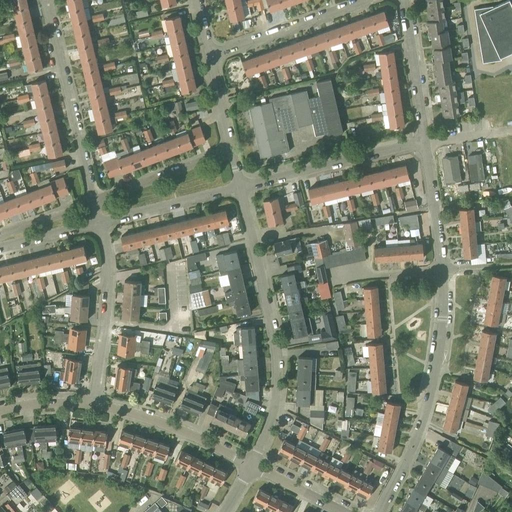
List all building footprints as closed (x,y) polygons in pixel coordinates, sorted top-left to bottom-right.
[(11,0),(14,10),(28,7),(26,0),(11,0)] [(84,8),(81,0),(66,0),(69,11),(84,8)] [(225,0),(227,9),(241,5),(239,0),(225,0)] [(282,7),(279,0),(265,0),(270,12),(282,7)] [(441,0),(425,0),(427,11),(443,9),(441,0)] [(492,6),(474,9),(482,63),(501,60),(501,58),(511,52),(511,6),(509,0),(493,8),(492,6)] [(241,5),(227,9),(230,21),(243,18),(241,5)] [(28,7),(14,10),(17,23),(31,19),(28,7)] [(86,20),(84,8),(69,11),(72,23),(86,20)] [(443,9),(427,11),(429,22),(426,22),(426,23),(442,21),(445,20),(443,9)] [(148,16),(146,10),(135,12),(137,18),(148,16)] [(371,16),(376,29),(388,25),(383,11),(371,16)] [(168,32),(181,29),(178,16),(165,19),(168,32)] [(371,16),(359,20),(364,33),(376,29),(371,16)] [(31,19),(17,23),(20,35),(34,32),(31,19)] [(86,20),(72,23),(75,35),(89,32),(86,20)] [(364,33),(359,20),(348,24),(352,37),(364,33)] [(444,31),(442,21),(426,23),(428,34),(444,31)] [(348,24),(336,28),(341,41),(352,37),(348,24)] [(341,41),(336,28),(324,32),(329,46),(341,41)] [(181,29),(168,32),(171,44),(184,41),(181,29)] [(139,38),(149,35),(148,30),(138,32),(139,38)] [(447,31),(444,31),(428,34),(431,34),(432,45),(449,43),(447,31)] [(36,44),(34,32),(20,35),(23,47),(36,44)] [(89,32),(75,35),(78,48),(92,44),(89,32)] [(324,32),(312,36),(317,50),(329,46),(324,32)] [(392,34),(382,37),(385,44),(394,40),(392,34)] [(317,50),(312,36),(301,41),(305,54),(317,50)] [(187,53),(184,41),(171,44),(173,56),(187,53)] [(305,54),(301,41),(289,45),(294,58),(305,54)] [(36,44),(23,47),(25,59),(39,56),(36,44)] [(92,44),(78,48),(81,60),(95,56),(92,44)] [(289,45),(277,49),(282,62),(294,58),(289,45)] [(432,62),(448,59),(452,59),(450,47),(433,49),(435,61),(432,61),(432,62)] [(282,62),(277,49),(265,53),(270,67),(282,62)] [(381,66),(394,64),(393,51),(379,53),(381,66)] [(190,65),(187,53),(173,56),(176,68),(190,65)] [(265,53),(254,57),(258,71),(270,67),(265,53)] [(39,56),(25,59),(28,72),(42,69),(39,56)] [(95,56),(81,60),(84,72),(98,69),(95,56)] [(258,71),(254,57),(242,62),(246,75),(258,71)] [(448,59),(432,62),(434,73),(449,70),(448,59)] [(396,76),(394,64),(381,66),(383,78),(396,76)] [(190,65),(176,68),(179,80),(192,77),(190,65)] [(101,81),(98,69),(84,72),(87,84),(101,81)] [(449,70),(434,73),(435,84),(451,81),(449,70)] [(7,72),(0,73),(0,81),(8,80),(7,72)] [(398,89),(396,76),(383,78),(384,91),(398,89)] [(195,90),(192,77),(179,80),(182,93),(195,90)] [(260,157),(277,154),(290,151),(290,150),(288,150),(283,130),(293,128),(293,131),(294,130),(293,128),(313,123),(315,136),(328,133),(328,136),(343,132),(330,79),(315,82),(319,96),(307,99),(305,90),(268,99),(269,102),(248,107),(250,107),(262,157),(260,157)] [(34,96),(48,93),(45,80),(31,84),(26,85),(27,92),(33,91),(34,96)] [(103,89),(101,81),(87,84),(90,96),(109,92),(108,89),(108,87),(103,89)] [(454,81),(451,81),(435,84),(438,84),(440,95),(456,93),(454,81)] [(398,89),(384,91),(386,103),(400,101),(398,89)] [(109,92),(90,96),(93,108),(107,105),(105,97),(110,95),(109,92)] [(51,105),(48,93),(34,96),(37,108),(51,105)] [(456,93),(440,95),(441,106),(457,104),(456,93)] [(173,103),(175,110),(177,117),(184,115),(180,101),(173,103)] [(402,113),(400,101),(386,103),(388,115),(402,113)] [(196,102),(185,104),(187,111),(197,108),(196,102)] [(447,125),(463,123),(462,117),(460,115),(459,116),(457,104),(441,106),(443,118),(446,117),(447,125)] [(51,105),(37,108),(40,120),(54,117),(51,105)] [(107,105),(93,108),(96,120),(110,117),(107,105)] [(194,112),(188,115),(191,121),(197,118),(194,112)] [(404,126),(402,113),(388,115),(390,128),(404,126)] [(191,121),(188,115),(182,116),(184,123),(191,121)] [(110,117),(96,120),(99,133),(113,130),(111,124),(116,123),(115,120),(115,116),(110,117)] [(57,129),(54,117),(40,120),(43,132),(57,129)] [(200,127),(188,131),(193,146),(205,141),(200,127)] [(60,141),(57,129),(43,132),(46,145),(60,141)] [(145,137),(151,134),(149,129),(143,131),(145,137)] [(188,133),(176,138),(181,151),(193,147),(192,146),(193,146),(188,131),(187,132),(188,133)] [(13,143),(25,141),(23,134),(12,136),(13,143)] [(151,134),(145,137),(148,143),(151,142),(153,141),(151,134)] [(122,146),(128,143),(126,138),(120,140),(122,146)] [(157,140),(153,141),(151,142),(152,147),(157,160),(169,156),(164,142),(163,138),(157,140)] [(181,151),(176,138),(164,142),(169,156),(181,151)] [(103,139),(96,141),(98,147),(105,145),(103,139)] [(60,141),(46,145),(49,157),(63,154),(60,141)] [(128,143),(122,146),(124,151),(130,149),(128,143)] [(98,149),(100,155),(107,153),(104,146),(98,149)] [(152,147),(140,151),(145,165),(157,160),(152,147)] [(140,151),(128,155),(133,169),(145,165),(140,151)] [(133,169),(128,155),(117,160),(117,158),(116,158),(121,173),(122,172),(122,173),(133,169)] [(480,156),(473,156),(476,181),(482,181),(480,156)] [(453,157),(441,159),(445,183),(456,181),(453,157)] [(121,173),(116,158),(103,163),(109,177),(121,173)] [(64,159),(52,162),(54,171),(66,169),(64,159)] [(44,164),(35,166),(36,171),(36,172),(53,167),(52,162),(44,164)] [(405,166),(393,169),(396,182),(401,181),(402,186),(410,185),(405,166)] [(0,177),(8,176),(9,169),(3,170),(0,170),(0,177)] [(396,182),(393,169),(381,172),(384,185),(396,182)] [(384,185),(381,172),(369,175),(372,188),(384,185)] [(485,173),(486,189),(497,188),(496,172),(485,173)] [(372,188),(369,175),(357,178),(360,191),(372,188)] [(50,182),(51,184),(56,197),(68,192),(63,178),(50,182)] [(360,191),(357,178),(344,181),(348,194),(360,191)] [(344,181),(332,184),(336,197),(348,194),(344,181)] [(56,197),(51,184),(39,188),(44,202),(56,197)] [(336,197),(332,184),(320,187),(324,200),(336,197)] [(324,200),(320,187),(308,190),(311,203),(324,200)] [(44,202),(39,188),(27,193),(32,206),(44,202)] [(300,191),(292,193),(295,203),(295,206),(303,205),(302,201),(300,191)] [(27,193),(15,197),(20,210),(32,206),(27,193)] [(387,197),(391,212),(396,211),(392,196),(387,197)] [(20,210),(15,197),(3,202),(8,215),(20,210)] [(266,213),(280,210),(277,198),(263,201),(266,213)] [(417,208),(417,206),(416,200),(404,202),(405,210),(417,208)] [(3,202),(0,203),(0,218),(8,215),(3,202)] [(460,221),(474,220),(472,208),(459,209),(460,221)] [(280,210),(266,213),(269,226),(283,223),(280,210)] [(226,211),(212,214),(215,227),(229,224),(226,211)] [(215,227),(212,214),(199,217),(202,230),(215,227)] [(393,215),(384,217),(385,224),(394,223),(393,215)] [(406,216),(407,224),(408,229),(418,228),(416,215),(406,216)] [(407,224),(406,216),(399,217),(400,225),(407,224)] [(202,230),(199,217),(186,221),(189,234),(202,230)] [(385,224),(384,217),(375,218),(376,226),(385,224)] [(372,229),(370,219),(358,221),(359,231),(372,229)] [(474,220),(460,221),(461,233),(475,232),(474,220)] [(186,221),(173,224),(176,237),(189,234),(186,221)] [(343,224),(348,247),(360,245),(356,222),(343,224)] [(176,237),(173,224),(160,227),(163,240),(176,237)] [(163,240),(160,227),(147,230),(150,244),(163,240)] [(150,244),(147,230),(134,234),(137,247),(150,244)] [(476,244),(475,232),(461,233),(462,245),(476,244)] [(220,234),(222,240),(223,245),(229,244),(226,233),(220,234)] [(137,247),(134,234),(120,237),(124,250),(137,247)] [(294,238),(273,243),(277,256),(297,251),(294,238)] [(308,244),(309,248),(311,253),(305,255),(307,260),(330,254),(327,239),(308,244)] [(409,240),(410,245),(411,259),(423,257),(422,244),(414,245),(414,239),(409,240)] [(476,244),(462,245),(463,257),(477,256),(476,244)] [(411,259),(410,245),(398,246),(399,260),(411,259)] [(71,249),(74,262),(86,259),(83,246),(71,249)] [(399,260),(398,246),(386,247),(387,261),(399,260)] [(387,261),(386,247),(374,248),(375,262),(387,261)] [(363,248),(357,249),(359,261),(365,260),(363,248)] [(71,249),(59,252),(62,265),(74,262),(71,249)] [(163,254),(162,249),(156,250),(159,262),(165,260),(163,254)] [(357,249),(351,251),(353,262),(359,261),(357,249)] [(221,271),(240,266),(236,251),(219,255),(221,263),(219,263),(221,270),(221,271)] [(351,251),(345,252),(347,264),(353,262),(351,251)] [(62,265),(59,252),(46,255),(50,268),(62,265)] [(206,259),(204,252),(186,257),(187,272),(197,269),(195,262),(206,259)] [(347,264),(345,252),(339,253),(342,265),(347,264)] [(342,265),(339,253),(333,254),(336,266),(342,265)] [(333,254),(327,256),(330,267),(336,266),(333,254)] [(50,268),(46,255),(34,258),(38,271),(50,268)] [(327,256),(321,257),(323,266),(324,269),(330,267),(327,256)] [(34,258),(22,261),(26,274),(38,271),(34,258)] [(22,261),(10,264),(13,278),(26,274),(22,261)] [(13,278),(10,264),(0,266),(0,275),(1,281),(13,278)] [(284,292),(297,289),(305,287),(303,281),(295,283),(293,273),(301,271),(300,264),(286,268),(288,274),(280,276),(284,292)] [(221,271),(221,270),(219,271),(220,276),(227,274),(230,284),(243,281),(240,266),(221,271)] [(324,269),(323,266),(315,267),(319,283),(327,281),(324,269)] [(81,267),(75,268),(79,283),(90,278),(88,271),(83,273),(81,267)] [(189,283),(198,280),(196,274),(187,276),(189,283)] [(490,287),(503,290),(505,278),(492,275),(490,287)] [(123,293),(140,295),(141,282),(124,281),(123,293)] [(243,281),(230,284),(222,286),(224,292),(226,301),(228,301),(247,296),(243,281)] [(364,300),(378,299),(377,287),(363,288),(364,300)] [(490,287),(488,299),(501,301),(503,290),(490,287)] [(299,298),(297,289),(284,292),(287,307),(300,304),(308,302),(307,296),(299,298)] [(207,290),(201,292),(191,294),(191,309),(211,304),(207,290)] [(329,291),(319,293),(321,299),(331,297),(329,291)] [(335,302),(342,300),(340,291),(332,293),(335,302)] [(123,293),(122,306),(139,307),(140,295),(123,293)] [(72,294),(71,307),(88,308),(89,296),(72,294)] [(247,296),(233,300),(228,301),(229,306),(234,305),(237,315),(250,312),(247,296)] [(378,299),(364,300),(365,312),(379,311),(378,299)] [(501,301),(488,299),(486,311),(499,313),(501,301)] [(344,309),(342,300),(335,302),(337,310),(344,309)] [(197,310),(199,316),(218,312),(217,310),(222,308),(221,304),(216,304),(216,305),(197,310)] [(303,319),(300,304),(287,307),(291,322),(303,319)] [(139,307),(122,306),(121,318),(138,320),(139,307)] [(88,308),(71,307),(70,320),(87,321),(88,308)] [(379,311),(365,312),(366,324),(380,323),(379,311)] [(499,313),(486,311),(483,323),(496,325),(499,313)] [(337,326),(345,324),(343,315),(335,317),(337,326)] [(307,334),(303,319),(291,322),(294,337),(307,334)] [(381,335),(380,323),(366,324),(367,336),(381,335)] [(347,333),(345,324),(337,326),(339,334),(347,333)] [(241,344),(256,343),(254,327),(236,328),(236,333),(233,333),(234,344),(242,344),(241,344)] [(54,337),(84,340),(85,331),(71,329),(70,334),(63,333),(63,331),(55,330),(54,337)] [(318,333),(318,335),(319,341),(337,338),(335,330),(318,333)] [(482,331),(480,343),(493,345),(495,333),(482,331)] [(119,344),(149,347),(149,342),(141,341),(141,343),(134,342),(135,337),(120,335),(119,344)] [(84,340),(54,337),(54,343),(62,344),(62,342),(69,343),(69,348),(83,349),(84,340)] [(201,340),(198,347),(199,347),(205,348),(214,350),(215,343),(201,340)] [(325,343),(326,349),(326,350),(339,348),(337,341),(325,343)] [(26,361),(25,354),(24,342),(18,343),(19,355),(20,355),(21,362),(26,361)] [(257,358),(256,343),(241,344),(242,344),(243,359),(257,358)] [(369,356),(382,355),(381,343),(368,344),(369,356)] [(493,345),(480,343),(478,355),(491,357),(493,345)] [(149,347),(119,344),(118,354),(133,355),(133,350),(140,351),(140,353),(148,354),(149,347)] [(345,357),(352,355),(350,347),(343,348),(345,357)] [(352,355),(345,357),(347,366),(354,364),(352,355)] [(382,355),(369,356),(370,368),(383,367),(382,355)] [(491,357),(478,355),(475,367),(488,369),(491,357)] [(311,374),(311,373),(311,358),(298,357),(297,373),(311,374)] [(65,369),(80,372),(81,361),(62,358),(61,366),(66,367),(65,369)] [(257,358),(243,359),(244,375),(258,374),(257,358)] [(510,372),(511,366),(511,364),(502,361),(500,368),(510,372)] [(38,363),(27,364),(30,383),(40,382),(38,363)] [(30,383),(27,364),(17,366),(19,385),(30,383)] [(115,377),(131,379),(131,377),(135,377),(136,369),(117,367),(115,377)] [(383,367),(370,368),(371,380),(384,379),(383,367)] [(488,369),(475,367),(473,379),(486,381),(488,369)] [(0,369),(0,386),(0,388),(11,386),(8,373),(7,368),(0,369)] [(80,372),(65,369),(65,373),(60,372),(59,379),(78,382),(80,372)] [(348,371),(347,381),(355,382),(356,372),(348,371)] [(297,373),(296,389),(310,389),(315,390),(316,373),(311,373),(311,374),(297,373)] [(259,390),(258,374),(244,375),(245,391),(259,390)] [(219,387),(224,389),(233,392),(235,384),(225,381),(226,376),(219,376),(219,387)] [(131,379),(115,377),(114,388),(138,391),(139,383),(130,382),(131,379)] [(385,391),(384,379),(371,380),(371,393),(385,391)] [(161,401),(167,383),(157,380),(151,398),(161,401)] [(355,382),(347,381),(347,391),(354,392),(355,382)] [(452,393),(464,396),(466,384),(455,381),(452,393)] [(177,386),(167,383),(161,401),(172,404),(177,386)] [(224,389),(219,387),(216,386),(213,395),(221,397),(224,389)] [(310,389),(296,389),(296,405),(309,405),(310,389)] [(189,411),(196,394),(185,390),(179,407),(189,411)] [(234,401),(243,405),(248,396),(238,393),(234,401)] [(452,393),(449,404),(461,408),(464,396),(452,393)] [(196,394),(189,411),(199,415),(206,398),(196,394)] [(346,397),(346,406),(353,407),(354,398),(346,397)] [(493,403),(499,409),(505,403),(500,397),(493,403)] [(255,414),(259,405),(247,400),(243,409),(255,414)] [(386,402),(384,414),(397,416),(399,404),(386,402)] [(212,416),(216,406),(210,403),(206,413),(212,416)] [(499,409),(493,403),(487,409),(492,415),(499,409)] [(219,404),(213,416),(211,421),(223,426),(228,414),(230,409),(219,404)] [(461,408),(449,404),(445,416),(458,419),(461,408)] [(353,407),(346,406),(345,415),(353,416),(353,407)] [(323,410),(311,410),(310,422),(323,422),(323,410)] [(228,414),(223,426),(234,431),(239,419),(228,414)] [(384,414),(381,426),(395,428),(397,416),(384,414)] [(458,419),(445,416),(442,428),(455,431),(458,419)] [(239,419),(234,431),(245,436),(250,424),(239,419)] [(341,429),(349,430),(349,421),(341,420),(341,427),(341,429)] [(488,421),(486,428),(496,430),(499,424),(488,421)] [(46,441),(57,441),(56,425),(45,426),(46,441)] [(299,431),(304,434),(307,428),(302,425),(299,431)] [(46,441),(45,426),(34,427),(35,442),(39,442),(39,449),(40,453),(41,453),(41,459),(47,459),(46,452),(46,449),(47,449),(46,441)] [(381,426),(379,437),(393,440),(395,428),(381,426)] [(24,461),(22,450),(21,445),(27,444),(24,428),(13,431),(16,446),(17,452),(17,455),(19,463),(24,461)] [(80,443),(82,429),(69,428),(67,441),(80,443)] [(496,430),(486,428),(485,435),(493,437),(496,430)] [(82,429),(80,443),(92,444),(94,431),(82,429)] [(349,430),(341,429),(340,438),(348,439),(349,430)] [(129,447),(133,435),(121,430),(117,443),(129,447)] [(16,446),(13,431),(2,433),(6,448),(16,446)] [(107,433),(94,431),(92,444),(105,446),(107,433)] [(304,434),(299,431),(296,437),(301,440),(304,434)] [(145,438),(133,435),(129,447),(141,451),(145,438)] [(324,437),(321,443),(327,446),(330,440),(324,437)] [(393,440),(379,437),(377,450),(391,452),(393,440)] [(145,438),(141,451),(153,455),(157,442),(145,438)] [(289,458),(295,446),(283,440),(277,452),(289,458)] [(461,446),(450,441),(448,445),(458,452),(461,446)] [(157,442),(153,455),(165,459),(170,446),(157,442)] [(327,446),(321,443),(318,449),(324,451),(327,446)] [(506,458),(511,451),(501,444),(495,450),(506,458)] [(447,470),(455,457),(458,452),(448,445),(444,451),(437,447),(429,460),(447,470)] [(295,446),(289,458),(300,463),(306,451),(295,446)] [(344,454),(349,457),(352,451),(347,448),(344,454)] [(186,469),(192,456),(180,451),(175,463),(186,469)] [(317,457),(306,451),(300,463),(311,469),(317,457)] [(107,476),(109,461),(110,454),(104,453),(101,475),(107,476)] [(349,457),(344,454),(341,460),(346,463),(349,457)] [(192,456),(186,469),(198,474),(204,462),(192,456)] [(328,463),(317,457),(311,469),(322,475),(328,463)] [(366,466),(371,469),(374,463),(369,460),(366,466)] [(434,480),(440,483),(447,470),(429,460),(422,473),(434,480)] [(375,461),(372,467),(379,471),(383,464),(375,461)] [(204,462),(198,474),(209,480),(215,467),(204,462)] [(340,469),(328,463),(322,475),(333,481),(340,469)] [(371,469),(366,466),(363,472),(368,474),(371,469)] [(227,473),(215,467),(209,480),(221,485),(227,473)] [(167,470),(162,468),(161,468),(157,479),(164,481),(167,470)] [(351,474),(340,469),(333,481),(345,486),(351,474)] [(180,475),(178,480),(183,483),(188,472),(185,470),(184,473),(181,472),(180,475)] [(483,471),(478,483),(478,484),(473,496),(485,506),(498,492),(501,486),(483,471)] [(422,473),(414,485),(426,492),(434,480),(422,473)] [(351,474),(345,486),(356,492),(362,480),(351,474)] [(467,481),(475,485),(478,479),(471,475),(467,481)] [(27,485),(32,481),(28,477),(24,481),(27,485)] [(362,480),(356,492),(367,498),(373,486),(362,480)] [(474,492),(476,487),(470,483),(465,495),(470,498),(474,491),(474,492)] [(414,485),(406,498),(425,509),(426,506),(420,502),(426,492),(414,485)] [(0,511),(7,511),(18,503),(24,498),(15,487),(6,495),(10,500),(1,507),(0,507),(0,511)] [(264,507),(270,494),(259,489),(252,501),(264,507)] [(462,498),(452,492),(450,496),(460,502),(462,498)] [(88,505),(97,502),(97,504),(106,501),(103,494),(91,498),(89,493),(84,495),(88,505)] [(275,511),(281,500),(270,494),(264,507),(274,511),(275,511)] [(36,501),(38,503),(44,498),(42,495),(36,501)] [(161,497),(157,501),(162,507),(169,500),(161,497)] [(425,509),(406,498),(398,511),(400,511),(414,511),(417,508),(423,511),(425,509)] [(40,503),(44,508),(46,506),(48,508),(51,505),(45,499),(40,503)] [(281,500),(275,511),(289,511),(293,506),(281,500)] [(206,511),(209,505),(199,501),(196,507),(206,511)] [(474,511),(478,511),(484,508),(477,501),(473,511),(474,511)]
